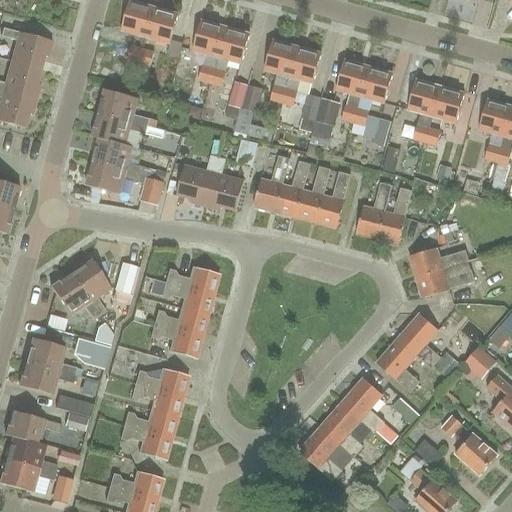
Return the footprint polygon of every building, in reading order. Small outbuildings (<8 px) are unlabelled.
[(130,2),(121,32),(146,39),(154,8),(130,2)] [(154,8),(146,39),(170,46),(178,15),(154,8)] [(201,21),(193,52),(206,55),(202,68),(214,71),(226,28),(201,21)] [(226,28),(214,71),(226,74),(229,62),(242,65),(250,35),(226,28)] [(4,30),(2,37),(18,42),(12,64),(41,72),(45,58),(48,59),(53,43),(4,30)] [(274,41),(266,72),(278,75),(274,88),(286,91),(298,48),(274,41)] [(138,66),(143,51),(131,47),(127,63),(138,66)] [(298,48),(286,91),(298,94),(298,93),(301,81),(313,84),(314,85),(322,54),(298,48)] [(143,51),(138,66),(150,69),(154,54),(143,51)] [(346,61),(338,91),(350,95),(346,108),(358,111),(370,68),(346,61)] [(0,83),(0,92),(36,102),(41,87),(37,86),(41,72),(12,64),(6,85),(0,83)] [(202,68),(198,82),(210,86),(214,71),(202,68)] [(370,68),(358,111),(370,115),(373,101),(386,105),(394,75),(370,68)] [(214,71),(210,86),(222,89),(226,74),(214,71)] [(416,80),(408,111),(421,115),(417,127),(429,131),(432,118),(441,87),(416,80)] [(234,84),(228,107),(241,110),(247,88),(234,84)] [(441,87),(432,118),(457,125),(465,94),(441,87)] [(257,115),(263,92),(247,88),(241,110),(253,114),(257,115)] [(273,94),(271,102),(282,105),(286,91),(274,88),(273,94)] [(286,91),(282,105),(294,108),(298,94),(286,91)] [(0,92),(0,100),(1,101),(0,104),(0,123),(25,130),(29,116),(32,117),(36,102),(0,92)] [(148,130),(150,122),(134,118),(139,101),(104,92),(98,116),(148,130)] [(303,119),(300,131),(312,134),(315,123),(322,100),(310,97),(309,96),(303,119)] [(312,134),(311,137),(330,142),(333,128),(340,105),(322,100),(315,123),(312,134)] [(511,106),(489,100),(481,131),(493,134),(504,138),(511,109),(511,106)] [(346,108),(342,122),(354,126),(358,111),(346,108)] [(199,121),(202,111),(192,109),(190,115),(193,120),(199,121)] [(511,109),(504,138),(501,150),(511,153),(511,109)] [(245,141),(246,137),(250,126),(253,114),(241,110),(233,137),(245,141)] [(354,126),(352,135),(363,138),(369,118),(370,115),(358,111),(354,126)] [(145,137),(148,130),(98,116),(92,139),(98,141),(98,140),(126,148),(130,133),(145,137)] [(374,141),(373,145),(385,148),(392,124),(380,121),(374,141)] [(272,132),(250,126),(246,137),(269,143),(272,132)] [(417,127),(413,142),(425,145),(429,131),(417,127)] [(436,148),(440,134),(429,131),(425,145),(436,148)] [(133,150),(126,148),(98,140),(98,141),(92,163),(141,176),(143,170),(129,166),(133,150)] [(238,164),(254,168),(258,146),(242,143),(238,164)] [(393,145),(387,168),(401,172),(408,149),(393,145)] [(489,147),(485,162),(497,165),(501,150),(489,147)] [(511,153),(501,150),(497,165),(508,168),(511,154),(511,153)] [(283,155),(278,179),(286,181),(292,157),(283,155)] [(205,208),(219,159),(210,157),(206,173),(184,167),(176,197),(190,201),(189,204),(205,208)] [(235,212),(243,183),(222,177),(227,162),(219,159),(205,208),(221,212),(222,209),(235,212)] [(343,228),(355,173),(320,165),(320,164),(303,160),(297,184),(265,177),(258,208),(343,228)] [(139,185),(141,176),(92,163),(86,187),(120,196),(124,181),(139,185)] [(159,207),(165,184),(148,180),(142,203),(159,207)] [(500,205),(506,184),(495,180),(488,202),(500,205)] [(0,207),(14,211),(21,188),(0,181),(0,207)] [(367,204),(359,234),(404,245),(418,190),(385,182),(379,206),(367,204)] [(8,235),(14,211),(0,207),(0,232),(2,233),(2,234),(8,235)] [(441,247),(413,256),(426,298),(454,289),(451,278),(478,270),(471,249),(444,257),(441,247)] [(96,301),(110,291),(92,263),(71,276),(99,319),(106,314),(96,301)] [(130,298),(138,270),(123,266),(116,294),(130,298)] [(204,359),(223,273),(197,268),(178,354),(204,359)] [(170,281),(157,278),(154,293),(184,299),(189,274),(172,270),(170,281)] [(92,323),(99,319),(71,276),(50,290),(69,319),(83,310),(92,323)] [(170,339),(178,316),(163,311),(154,333),(170,339)] [(423,313),(379,363),(399,381),(443,331),(423,313)] [(511,313),(490,342),(500,350),(511,337),(511,338),(511,313)] [(113,337),(105,326),(99,330),(95,343),(110,347),(113,337)] [(25,365),(75,377),(77,371),(61,366),(65,350),(32,341),(25,365)] [(103,366),(108,350),(83,342),(78,358),(103,366)] [(482,380),(496,364),(478,348),(464,364),(482,380)] [(73,386),(75,377),(25,365),(19,388),(52,397),(57,381),(73,386)] [(192,376),(143,366),(137,394),(159,399),(153,425),(146,423),(142,441),(147,442),(145,454),(174,460),(192,376)] [(365,446),(353,435),(387,395),(365,376),(301,451),(335,480),(365,446)] [(511,429),(511,388),(497,376),(486,388),(502,402),(493,412),(511,429)] [(90,418),(93,406),(60,397),(57,409),(90,418)] [(39,445),(43,430),(59,434),(61,426),(12,413),(6,437),(12,439),(12,438),(39,445)] [(128,414),(126,438),(143,440),(145,415),(128,414)] [(85,432),(88,422),(68,416),(65,427),(85,432)] [(479,477),(497,456),(473,434),(471,436),(461,426),(462,425),(452,417),(441,430),(451,438),(453,435),(464,445),(455,455),(479,477)] [(46,447),(39,445),(12,438),(12,439),(6,461),(55,475),(57,467),(41,463),(46,447)] [(415,453),(434,469),(444,457),(425,441),(415,453)] [(78,468),(81,458),(73,456),(70,466),(78,468)] [(413,458),(400,473),(410,481),(422,492),(415,500),(428,511),(449,511),(458,503),(433,480),(432,482),(419,471),(423,467),(413,458)] [(53,482),(55,475),(6,461),(0,482),(0,485),(33,494),(37,478),(53,482)] [(136,470),(127,505),(133,506),(131,511),(159,511),(168,478),(136,470)] [(124,502),(132,478),(118,473),(110,497),(124,502)] [(67,506),(73,482),(59,478),(52,502),(67,506)]
